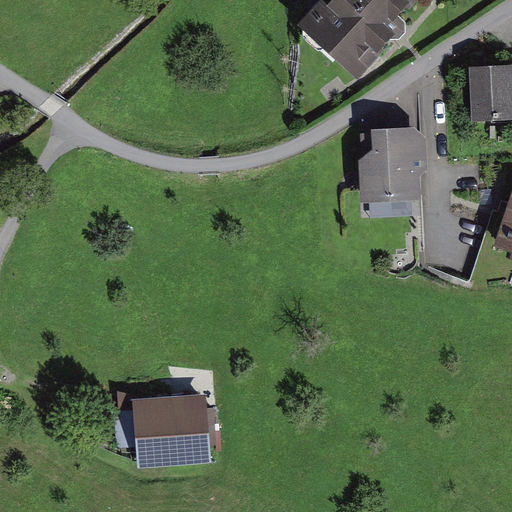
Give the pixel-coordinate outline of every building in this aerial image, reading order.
[(329,0),(305,26),(352,71),(418,0),(329,0)] [(511,73),(475,75),(477,120),(511,118),(511,73)] [(356,145),(359,193),(420,189),(415,118),(376,121),(378,143),(356,145)] [(511,190),(495,239),(511,244),(511,190)] [(135,397),(141,464),(213,459),(207,391),(135,397)]
